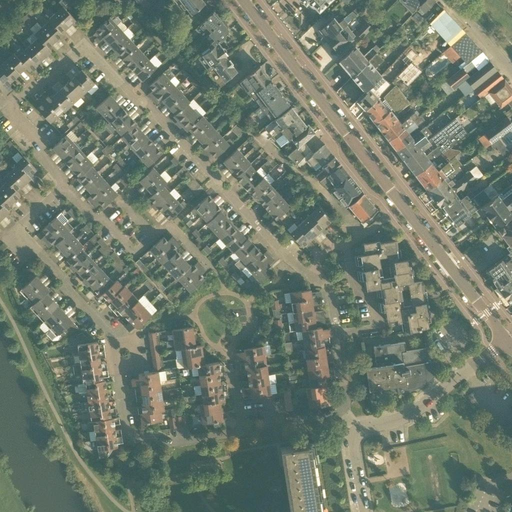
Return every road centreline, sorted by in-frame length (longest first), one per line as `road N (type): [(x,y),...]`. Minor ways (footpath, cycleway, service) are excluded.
road 1 (residential): [(127,432),(113,339),(16,232),(64,188)]
road 2 (residential): [(208,171),(85,50),(11,108)]
road 3 (tertiary): [(404,209),(243,0)]
road 4 (residential): [(404,209),(361,238),(250,133)]
road 5 (residential): [(355,430),(408,416),(502,338)]
road 6 (tertiary): [(502,338),(404,209)]
road 7 (residential): [(342,413),(347,400),(331,295),(304,275)]
road 8 (residential): [(304,275),(208,171)]
